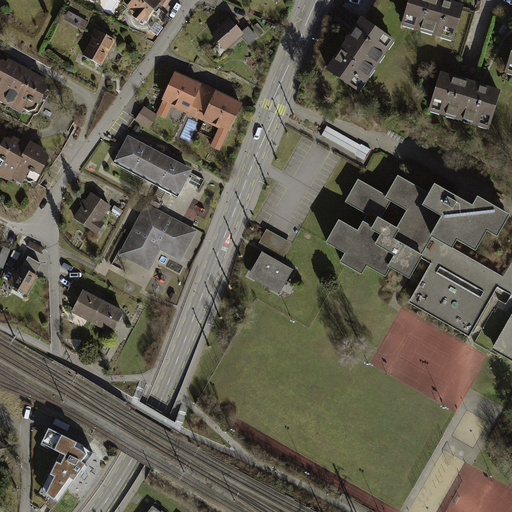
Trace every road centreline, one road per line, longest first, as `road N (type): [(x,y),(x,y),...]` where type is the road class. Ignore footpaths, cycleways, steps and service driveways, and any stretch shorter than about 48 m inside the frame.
road 1 (tertiary): [(97,511),(160,401),(315,0)]
road 2 (residential): [(193,0),(69,169),(40,232)]
